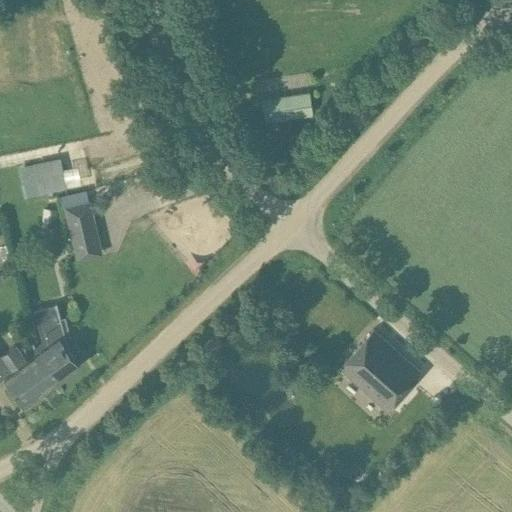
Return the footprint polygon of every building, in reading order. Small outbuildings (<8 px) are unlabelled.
[(312,113),(309,93),(262,100),(265,120),(312,113)] [(270,144),(287,158),(293,151),(276,137),(270,144)] [(66,187),(61,157),(33,162),(33,164),(19,166),(24,197),(41,194),(41,192),(66,187)] [(86,190),(62,195),(77,260),(102,254),(90,201),(89,201),(86,190)] [(42,218),(56,220),(57,211),(44,209),(42,218)] [(79,365),(70,352),(69,349),(65,335),(69,334),(65,317),(43,323),(48,344),(35,353),(36,354),(35,354),(55,382),(56,382),(79,365)] [(421,371),(373,329),(340,366),(387,409),(421,371)] [(24,405),(55,382),(35,354),(28,359),(18,346),(2,357),(12,371),(4,377),(24,405)] [(298,368),(312,382),(316,377),(311,373),(316,369),(306,359),(298,368)] [(286,466),(300,481),(307,474),(293,459),(286,466)] [(328,508),(333,511),(339,511),(353,498),(345,491),(328,508)]
